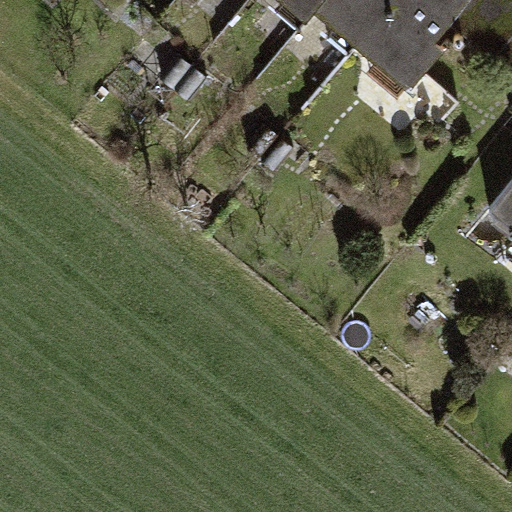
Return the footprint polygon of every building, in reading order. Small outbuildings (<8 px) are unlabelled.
[(281,0),(313,26),(322,15),(334,0),(281,0)] [(334,0),(322,15),(366,52),(410,0),(334,0)] [(410,0),(366,52),(409,89),(485,0),(410,0)] [(511,8),(501,0),(466,46),(511,81),(511,8)] [(511,201),(487,232),(511,252),(511,201)]
